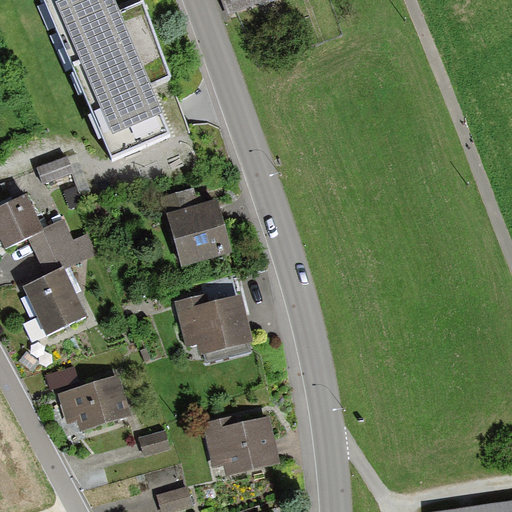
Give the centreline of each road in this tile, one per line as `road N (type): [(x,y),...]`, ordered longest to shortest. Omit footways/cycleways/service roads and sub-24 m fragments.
road 1 (tertiary): [(198,0),(306,318),(335,511)]
road 2 (residential): [(411,0),(511,255)]
road 3 (residential): [(0,369),(80,511)]
